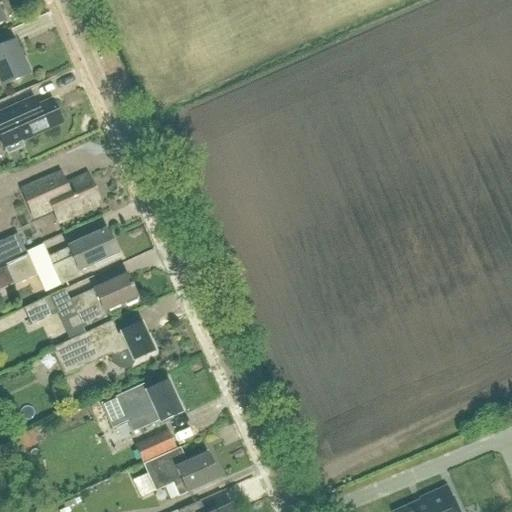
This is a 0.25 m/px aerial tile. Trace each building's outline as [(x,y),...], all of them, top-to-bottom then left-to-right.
[(29,78),(14,44),(0,50),(0,86),(1,90),(29,78)] [(36,109),(33,101),(0,115),(0,143),(6,157),(23,149),(20,143),(61,125),(51,102),(36,109)] [(84,180),(65,188),(59,176),(42,183),(22,192),(34,220),(53,211),(59,225),(97,209),(95,204),(98,202),(90,184),(87,179),(84,180)] [(61,289),(83,279),(80,273),(118,256),(107,233),(68,250),(69,251),(48,260),(43,249),(26,256),(28,260),(8,269),(17,287),(53,270),(61,289)] [(0,245),(0,263),(23,253),(17,238),(0,245)] [(137,300),(127,278),(95,292),(95,291),(70,303),(83,331),(107,319),(105,314),(125,305),(126,308),(137,303),(136,300),(137,300)] [(31,327),(51,317),(43,301),(23,311),(31,327)] [(134,363),(154,354),(141,326),(121,336),(94,349),(88,335),(52,352),(64,378),(82,370),(77,361),(94,354),(98,363),(113,356),(112,365),(119,370),(129,371),(134,363)] [(159,424),(160,425),(182,415),(168,385),(147,394),(144,387),(100,406),(111,432),(127,425),(132,436),(159,424)] [(30,434),(18,440),(23,451),(36,445),(30,434)] [(153,460),(173,451),(166,436),(146,445),(153,460)] [(181,467),(175,453),(143,467),(154,490),(171,483),(179,499),(187,495),(187,496),(218,482),(207,456),(181,467)] [(457,511),(448,490),(422,502),(424,505),(408,511),(457,511)] [(221,511),(204,511),(200,503),(180,511),(231,511),(230,508),(221,511)]
